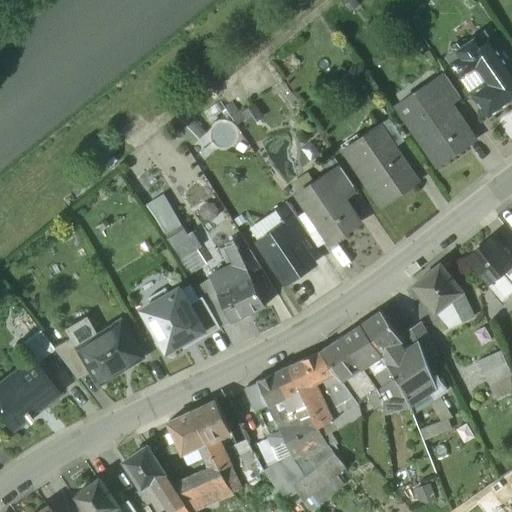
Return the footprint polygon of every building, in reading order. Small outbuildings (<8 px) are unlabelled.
[(511,62),(507,67),(485,35),(449,59),(463,79),(477,69),(488,85),(474,95),(489,117),(511,101),(511,98),(510,96),(511,94),(511,62)] [(461,98),(446,75),(436,82),(452,105),(461,98)] [(452,105),(436,82),(398,107),(438,166),(476,141),(452,105)] [(405,142),(390,119),(380,126),(395,148),(405,142)] [(195,121),(182,133),(193,145),(206,133),(195,121)] [(380,126),(359,140),(367,153),(353,162),(383,208),(419,184),(395,148),(380,126)] [(340,167),(298,196),(316,223),(329,242),(358,223),(343,193),(353,187),(340,167)] [(288,203),(277,211),(285,224),(287,223),(298,240),(308,233),(305,230),(306,230),(288,203)] [(277,211),(249,229),(258,242),(285,224),(277,211)] [(285,224),(258,242),(286,283),(314,264),(298,240),(287,223),(285,224)] [(329,242),(316,223),(306,230),(305,230),(308,233),(319,249),(329,242)] [(180,224),(164,234),(181,263),(194,254),(192,250),(199,245),(192,233),(187,236),(180,224)] [(511,264),(511,261),(493,238),(467,259),(487,284),(488,284),(501,273),(505,270),(511,264)] [(242,239),(229,247),(237,265),(239,269),(246,266),(251,279),(262,272),(242,239)] [(229,248),(221,252),(227,266),(230,268),(237,265),(229,248)] [(462,292),(440,265),(413,286),(435,313),(436,313),(461,293),(462,292)] [(239,269),(212,281),(218,294),(251,279),(246,266),(239,269)] [(511,272),(509,275),(505,270),(501,273),(511,287),(511,272)] [(511,287),(501,273),(488,284),(501,301),(511,292),(511,287)] [(218,294),(217,294),(231,323),(264,308),(251,279),(218,294)] [(212,281),(196,288),(202,298),(220,329),(231,323),(217,294),(218,294),(212,281)] [(149,299),(152,305),(169,295),(166,289),(149,299)] [(188,306),(179,290),(169,295),(152,305),(143,310),(167,352),(190,339),(203,332),(188,306)] [(461,293),(436,313),(449,329),(473,318),(461,293)] [(202,298),(188,306),(206,337),(220,329),(202,298)] [(381,312),(360,326),(381,357),(387,367),(388,367),(399,359),(393,348),(402,342),(381,312)] [(85,320),(65,332),(70,340),(72,339),(82,355),(98,345),(94,339),(95,338),(85,320)] [(95,338),(94,339),(98,345),(82,355),(80,355),(90,372),(98,385),(143,358),(122,323),(95,338)] [(421,324),(404,336),(413,349),(414,348),(419,346),(426,363),(437,355),(421,324)] [(381,357),(360,326),(341,339),(362,369),(381,357)] [(206,337),(203,332),(190,339),(194,345),(206,337)] [(54,349),(41,333),(25,346),(40,365),(56,352),(54,349)] [(70,340),(54,349),(56,352),(77,380),(90,372),(80,355),(82,355),(72,339),(70,340)] [(362,369),(341,339),(321,353),(336,373),(342,380),(351,374),(361,389),(371,382),(362,369)] [(419,346),(414,348),(413,349),(399,359),(388,367),(388,368),(396,380),(400,386),(407,402),(412,400),(418,401),(419,394),(423,392),(430,394),(431,386),(434,385),(426,363),(419,346)] [(501,352),(478,362),(490,386),(511,377),(501,352)] [(328,411),(315,383),(336,373),(321,353),(288,367),(310,415),(312,419),(328,411)] [(33,365),(0,389),(0,413),(12,430),(26,419),(28,422),(32,420),(30,417),(57,397),(33,365)] [(310,415),(288,367),(257,382),(258,382),(268,405),(283,398),(290,414),(293,412),(297,420),(298,421),(310,415)] [(388,368),(370,380),(371,382),(376,390),(378,392),(396,380),(388,368)] [(268,405),(258,382),(246,388),(256,410),(267,405),(268,405)] [(371,382),(361,389),(366,396),(376,390),(371,382)] [(347,391),(334,398),(338,405),(351,398),(347,391)] [(268,405),(267,405),(278,429),(293,422),(297,420),(293,412),(290,414),(283,398),(268,405)] [(338,405),(328,411),(312,419),(317,429),(344,416),(358,407),(351,398),(338,405)] [(231,433),(216,401),(192,412),(206,444),(216,440),(231,433)] [(192,412),(168,424),(181,456),(200,448),(209,469),(216,466),(206,444),(192,412)] [(310,415),(298,421),(297,420),(293,422),(308,455),(327,447),(317,429),(312,419),(310,415)] [(293,422),(278,429),(280,432),(291,456),(297,468),(310,462),(308,455),(293,422)] [(291,456),(280,432),(268,438),(280,463),(291,456)] [(220,444),(218,445),(216,440),(206,444),(216,466),(218,472),(230,467),(220,444)] [(247,440),(237,446),(248,466),(257,461),(247,440)] [(170,483),(147,447),(125,463),(141,489),(150,483),(154,489),(158,486),(160,490),(170,483)] [(280,463),(263,472),(263,473),(264,472),(283,499),(294,490),(304,503),(333,479),(346,469),(327,447),(308,455),(310,462),(297,468),(291,456),(280,463)] [(209,469),(172,486),(178,496),(193,487),(206,508),(232,495),(224,485),(218,472),(216,466),(209,469)] [(230,467),(218,472),(224,485),(232,495),(240,492),(230,467)] [(119,511),(117,507),(118,507),(99,479),(73,497),(80,508),(75,511),(119,511)] [(333,479),(304,503),(310,510),(328,495),(330,497),(340,488),(333,479)] [(172,486),(170,483),(160,490),(173,511),(174,511),(184,505),(172,486)] [(193,487),(178,496),(184,505),(188,511),(196,511),(206,508),(193,487)]
